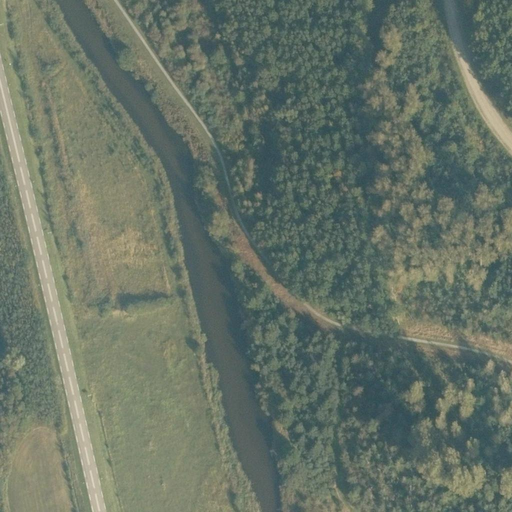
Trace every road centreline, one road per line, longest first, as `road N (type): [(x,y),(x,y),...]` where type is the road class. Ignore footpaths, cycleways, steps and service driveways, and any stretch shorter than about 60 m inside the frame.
road 1 (primary): [(97,511),(0,91)]
road 2 (track): [(454,0),(487,103),(511,137)]
